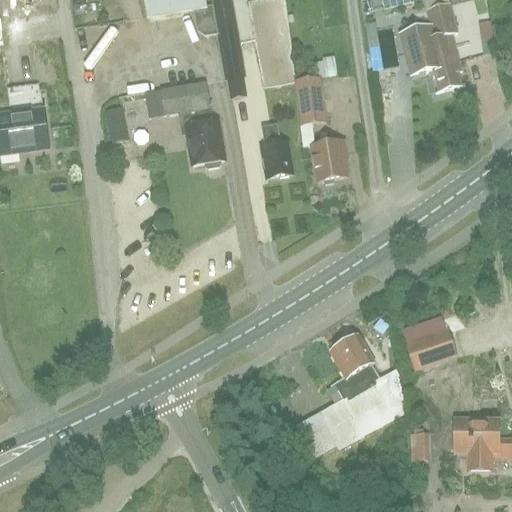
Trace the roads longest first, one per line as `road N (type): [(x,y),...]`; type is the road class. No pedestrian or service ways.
road 1 (primary): [(160,380),(383,243)]
road 2 (residential): [(383,243),(352,0)]
road 3 (primary): [(383,243),(511,152)]
road 4 (unclassified): [(232,511),(160,380)]
road 5 (primary): [(49,438),(160,380)]
